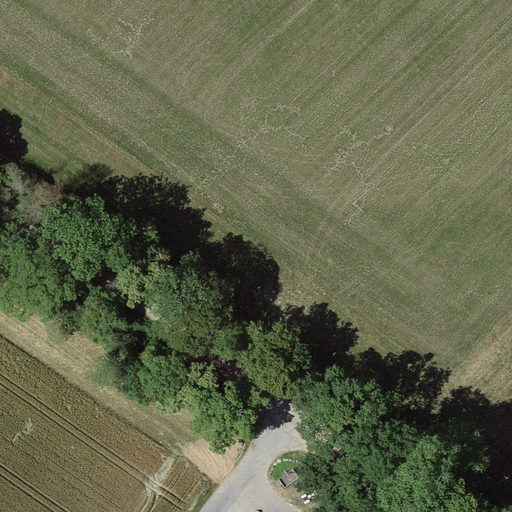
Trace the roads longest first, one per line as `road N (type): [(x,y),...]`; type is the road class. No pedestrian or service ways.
road 1 (track): [(0,207),(435,511)]
road 2 (track): [(289,414),(210,511)]
